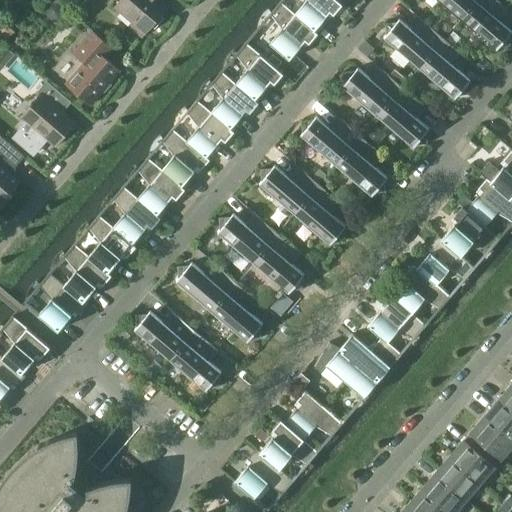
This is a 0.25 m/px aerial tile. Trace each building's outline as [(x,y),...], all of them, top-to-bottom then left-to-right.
[(120,0),(116,6),(133,21),(130,25),(142,36),(167,8),(157,0),(120,0)] [(306,0),(295,13),(295,14),(314,31),(315,30),(330,12),(334,15),(343,4),(337,0),(306,0)] [(439,0),(461,19),(477,0),(439,0)] [(508,9),(498,0),(477,0),(461,19),(497,49),(499,46),(510,45),(510,33),(511,31),(499,20),(508,9)] [(295,14),(295,13),(281,1),(270,14),(282,28),(270,43),(289,60),(306,40),(309,43),(318,33),(315,30),(314,31),(295,14)] [(386,35),(384,37),(420,67),(445,38),(422,19),(413,30),(399,19),(397,21),(386,23),(386,35)] [(13,32),(5,24),(0,28),(0,38),(4,42),(13,32)] [(74,52),(85,61),(66,83),(91,104),(120,70),(105,57),(112,48),(92,31),(74,52)] [(453,31),(447,38),(456,46),(462,39),(453,31)] [(467,57),(445,38),(420,67),(455,98),(457,95),(469,94),(468,82),(470,80),(457,68),(467,57)] [(255,99),(271,81),(275,84),(284,74),(246,42),(236,55),(247,69),(236,83),(255,99)] [(10,60),(15,54),(8,48),(3,54),(10,60)] [(282,61),(273,54),(268,60),(272,64),(277,68),(282,61)] [(345,83),(343,86),(378,116),(403,87),(381,68),(371,79),(358,68),(356,70),(344,71),(345,83)] [(230,129),(231,128),(247,110),(250,113),(259,102),(255,99),(236,83),(222,71),(211,83),(223,98),(211,111),(211,112),(230,129)] [(22,116),(27,120),(12,138),(34,156),(49,139),(56,145),(74,123),(58,108),(67,98),(47,81),(37,92),(41,95),(22,116)] [(403,87),(378,116),(414,146),(416,144),(427,142),(427,131),(429,128),(416,117),(425,106),(403,87)] [(205,159),(206,157),(222,138),(226,142),(235,131),(231,128),(230,129),(211,112),(211,111),(197,99),(187,112),(198,127),(187,140),(185,142),(205,159)] [(303,132),(301,134),(337,165),(361,136),(339,117),(329,128),(316,116),(314,119),(302,120),(303,132)] [(389,134),(375,122),(364,134),(378,147),(389,134)] [(182,186),(182,185),(198,167),(201,170),(210,160),(206,157),(205,159),(185,142),(187,140),(173,128),(162,141),(174,155),(162,169),(182,186)] [(0,207),(1,208),(13,194),(10,192),(20,181),(15,177),(16,176),(15,167),(25,156),(0,134),(0,207)] [(361,136),(337,165),(372,195),(374,192),(386,191),(385,179),(387,177),(374,166),(384,155),(361,136)] [(511,148),(511,149),(503,159),(507,162),(500,170),(490,161),(481,172),(487,177),(491,181),(490,181),(509,198),(510,197),(511,195),(511,148)] [(156,215),(157,214),(173,196),(177,199),(185,189),(182,185),(182,186),(162,169),(148,157),(138,169),(149,184),(138,198),(137,199),(156,215)] [(261,180),(260,183),(295,213),(320,184),(297,165),(288,176),(275,165),(273,167),(261,169),(261,180)] [(311,177),(315,180),(319,184),(327,175),(319,168),(311,177)] [(463,206),(466,209),(466,210),(485,226),(486,226),(497,213),(511,220),(511,198),(510,197),(509,198),(490,181),(491,181),(487,177),(478,188),(482,191),(474,201),(462,196),(457,201),(463,206)] [(342,203),(320,184),(295,213),(330,243),(333,241),(344,240),(344,228),(346,226),(333,214),(342,203)] [(125,213),(113,226),(112,228),(132,244),(133,243),(148,225),(152,228),(161,217),(157,214),(156,215),(137,199),(138,198),(124,186),(113,198),(125,213)] [(461,255),(473,241),(489,251),(500,238),(486,226),(485,226),(466,210),(466,209),(463,206),(454,217),(458,220),(442,238),(441,239),(461,255)] [(112,228),(113,226),(99,214),(89,227),(100,242),(89,255),(88,256),(108,272),(124,253),(128,256),(136,246),(133,243),(132,244),(112,228)] [(254,262),(278,233),(256,214),(246,225),(233,214),(231,216),(219,217),(220,229),(218,232),(254,262)] [(278,233),(254,262),(289,292),(291,290),(303,289),(302,277),(304,274),(291,263),(300,252),(278,233)] [(437,284),(437,283),(448,270),(465,279),(475,267),(461,255),(441,239),(442,238),(438,235),(429,245),(433,248),(417,267),(437,284)] [(88,256),(89,255),(75,243),(64,256),(76,270),(64,284),(63,285),(83,301),(84,300),(99,282),(103,285),(112,275),(108,272),(88,256)] [(178,278),(176,280),(212,311),(237,282),(214,263),(205,274),(192,262),(190,265),(178,266),(178,278)] [(412,313),(412,312),(424,299),(440,308),(451,295),(437,283),(437,284),(417,267),(414,264),(405,274),(408,277),(393,296),(392,296),(412,313)] [(63,285),(64,284),(50,272),(39,284),(51,299),(39,314),(58,330),(75,311),(79,314),(87,304),(84,300),(83,301),(63,285)] [(259,301),(237,282),(212,311),(247,341),(249,338),(261,337),(261,325),(263,323),(249,312),(259,301)] [(416,337),(426,324),(412,312),(412,313),(392,296),(393,296),(389,292),(380,303),(384,306),(367,325),(381,337),(387,342),(388,341),(399,328),(416,337)] [(137,327),(135,329),(171,360),(195,331),(173,311),(163,322),(150,311),(148,313),(136,315),(137,327)] [(22,373),(38,354),(42,357),(50,347),(13,315),(2,328),(14,343),(3,356),(2,357),(22,373)] [(113,340),(120,346),(129,335),(122,329),(113,340)] [(217,349),(195,331),(171,360),(206,389),(208,387),(219,386),(219,374),(221,372),(208,360),(217,349)] [(327,366),(345,381),(372,349),(371,349),(353,333),(338,350),(330,343),(331,342),(330,341),(315,367),(321,373),(327,366)] [(372,349),(345,381),(364,397),(402,353),(388,341),(387,342),(381,337),(371,349),(372,349)] [(2,357),(3,356),(0,353),(0,397),(13,382),(17,385),(26,376),(22,373),(2,357)] [(145,368),(154,375),(162,366),(153,358),(145,368)] [(301,372),(294,381),(303,389),(310,380),(301,372)] [(511,410),(511,382),(498,399),(511,410)] [(304,439),(316,426),(332,435),(343,422),(306,390),(297,401),(300,404),(285,422),(284,423),(304,439)] [(511,438),(511,410),(498,399),(484,415),(511,438)] [(502,459),(511,446),(511,438),(484,415),(463,440),(479,453),(486,445),(502,459)] [(279,468),(280,468),(291,454),(307,463),(318,451),(304,439),(284,423),(285,422),(281,419),(272,430),(276,433),(260,451),(259,452),(279,468)] [(261,427),(255,434),(262,441),(268,434),(261,427)] [(126,511),(128,508),(130,498),(131,488),(132,478),(128,478),(121,479),(115,479),(111,480),(106,481),(100,483),(91,486),(84,479),(76,473),(79,452),(77,432),(72,432),(66,434),(61,435),(56,437),(49,440),(48,440),(41,444),(34,448),(27,452),(21,458),(14,465),(10,470),(7,474),(0,484),(0,511),(126,511)] [(479,453),(463,440),(449,456),(481,483),(502,459),(486,445),(479,453)] [(254,497),(267,483),(283,492),(294,479),(280,468),(279,468),(259,452),(260,451),(257,448),(248,458),(251,461),(235,481),(254,497)] [(467,500),(481,483),(449,456),(435,472),(467,500)] [(502,459),(499,462),(505,467),(508,464),(502,459)] [(435,472),(421,489),(447,511),(456,511),(467,500),(435,472)] [(447,511),(421,489),(407,505),(414,511),(447,511)] [(511,508),(511,496),(510,494),(503,502),(511,509),(511,508)] [(229,501),(221,510),(223,511),(230,511),(235,506),(229,501)] [(497,511),(509,511),(511,509),(503,502),(495,510),(497,511)]
